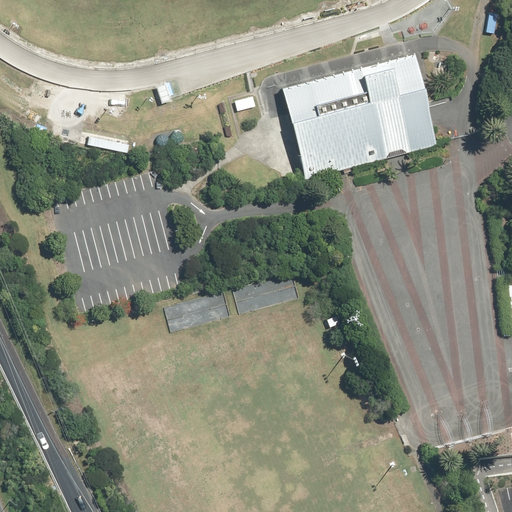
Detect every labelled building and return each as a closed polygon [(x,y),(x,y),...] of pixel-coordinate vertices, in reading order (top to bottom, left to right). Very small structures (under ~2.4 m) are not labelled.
[(410,57),(273,94),(298,185),(434,148),(410,57)] [(161,84),(151,88),(158,106),(168,102),(161,84)] [(73,146),(126,156),(128,143),(76,133),(73,146)] [(458,366),(452,336),(441,338),(447,368),(458,366)] [(341,354),(325,362),(338,390),(346,386),(342,379),(351,374),(341,354)] [(511,421),(511,395),(498,397),(500,423),(511,421)] [(363,409),(348,417),(359,436),(374,428),(363,409)] [(137,411),(120,423),(131,440),(148,429),(137,411)] [(164,454),(145,465),(156,483),(175,472),(164,454)] [(346,454),(327,464),(343,493),(362,482),(346,454)]
